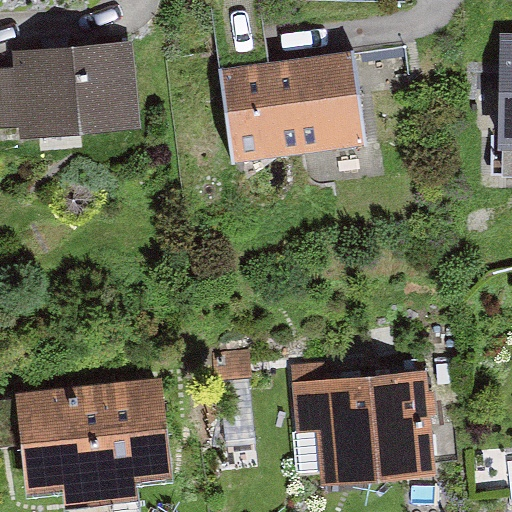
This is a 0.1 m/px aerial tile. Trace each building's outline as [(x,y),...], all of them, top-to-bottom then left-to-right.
[(261,14),(212,21),(233,165),(362,145),(348,50),(268,62),(261,14)] [(511,31),(498,31),(495,177),(511,176),(511,31)] [(0,70),(0,128),(138,120),(133,43),(13,50),(14,69),(0,70)] [(311,359),(286,362),(292,420),(313,418),(319,469),(430,456),(420,375),(314,387),(311,359)] [(159,371),(14,391),(26,480),(171,460),(159,371)]
